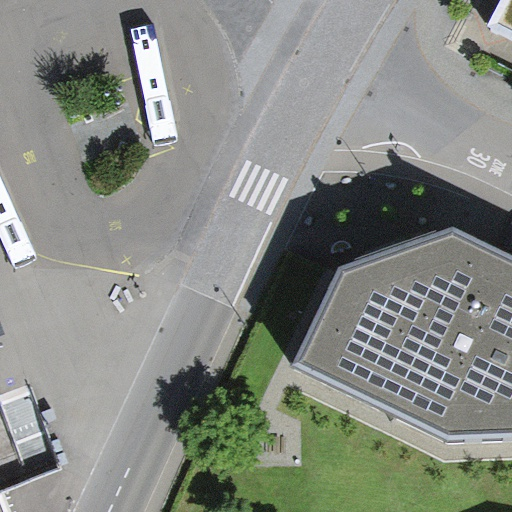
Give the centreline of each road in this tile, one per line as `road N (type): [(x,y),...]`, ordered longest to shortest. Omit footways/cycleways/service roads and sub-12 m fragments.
road 1 (tertiary): [(109,511),(218,264),(331,49)]
road 2 (residential): [(511,157),(331,49)]
